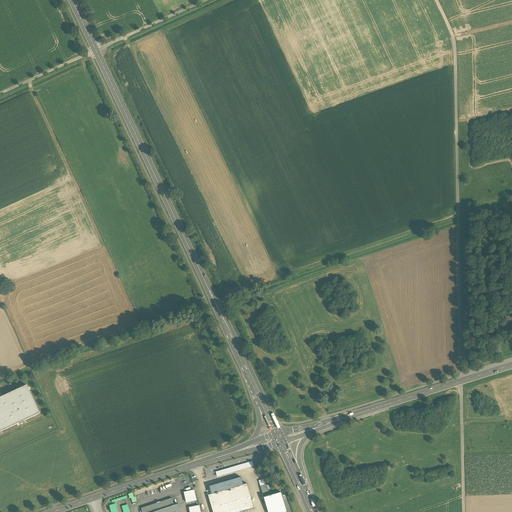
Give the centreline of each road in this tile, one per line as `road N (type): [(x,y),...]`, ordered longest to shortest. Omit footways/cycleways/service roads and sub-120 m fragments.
road 1 (track): [(463,511),(453,36),(436,0)]
road 2 (secondary): [(255,386),(72,0)]
road 3 (tertiary): [(53,511),(249,447)]
road 4 (tertiary): [(317,426),(511,365)]
